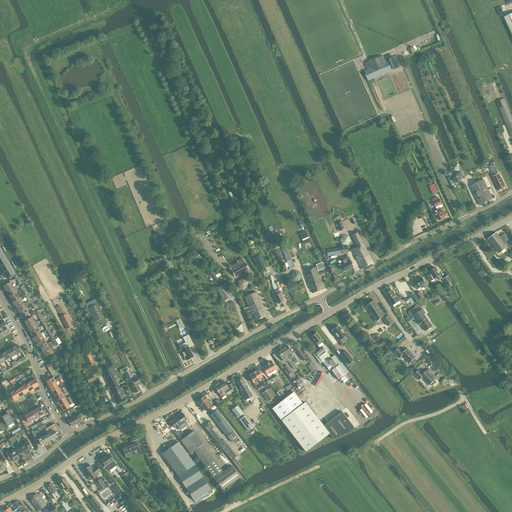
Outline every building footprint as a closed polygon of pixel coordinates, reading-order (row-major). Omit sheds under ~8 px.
[(366,70),(364,71),(368,81),(370,80),(373,78),(374,78),(375,78),(394,69),(393,66),(396,64),(395,62),(391,63),(390,60),(381,64),(378,57),(367,62),(365,63),(367,69),(366,70)] [(496,102),(511,139),(511,138),(511,118),(504,99),(496,102)] [(492,165),(489,166),(493,174),(499,172),(495,164),(492,165)] [(450,171),(448,174),(451,177),(453,181),(459,182),(463,177),(464,176),(462,171),(460,172),(455,171),(454,171),(453,173),(450,171)] [(497,174),(492,177),(494,179),(499,190),(506,186),(500,173),(497,174)] [(475,196),(488,189),(483,180),(470,187),(475,196)] [(488,189),(475,196),(480,205),(492,199),(490,194),(493,193),(492,189),(488,191),(488,189)] [(441,204),(442,204),(438,198),(432,201),(435,207),(436,207),(437,211),(434,212),(436,216),(437,216),(439,220),(441,220),(442,220),(443,219),(443,218),(448,215),(446,211),(445,211),(443,208),(441,204)] [(340,231),(345,229),(342,221),(337,223),(340,231)] [(351,250),(361,269),(372,264),(357,233),(352,235),(357,247),(351,250)] [(494,247),(498,243),(497,242),(501,239),(502,240),(505,238),(507,236),(504,233),(499,237),(496,233),(488,239),(494,247)] [(162,242),(160,236),(154,238),(157,244),(162,242)] [(498,243),(494,247),(499,253),(507,247),(504,243),(507,240),(505,238),(502,240),(501,239),(497,242),(498,243)] [(337,248),(326,250),(327,258),(338,255),(337,248)] [(289,270),(294,268),(288,251),(282,253),(289,270)] [(262,256),(257,258),(262,269),(267,267),(266,265),(264,265),(263,262),(264,261),(262,256)] [(341,265),(344,271),(352,267),(349,261),(350,261),(347,257),(341,260),(344,264),(341,265)] [(0,267),(3,273),(11,268),(7,262),(0,266),(0,267)] [(244,262),(231,270),(235,277),(248,269),(244,262)] [(313,277),(318,275),(315,267),(304,271),(309,286),(315,284),(313,277)] [(11,268),(3,273),(7,279),(15,274),(11,268)] [(435,268),(430,271),(432,275),(431,275),(430,274),(427,276),(431,281),(437,276),(440,280),(442,278),(435,268)] [(212,271),(208,275),(217,285),(221,282),(212,271)] [(294,271),(291,275),(293,280),(298,281),(302,277),(300,272),(294,271)] [(315,284),(309,286),(312,293),(323,289),(318,275),(313,277),(315,284)] [(451,284),(452,283),(448,276),(443,279),(447,286),(448,286),(451,284)] [(428,286),(421,277),(413,283),(417,289),(423,285),(425,288),(428,286)] [(243,289),(248,287),(248,281),(243,278),(238,281),(238,287),(243,289)] [(7,292),(13,288),(10,282),(9,280),(3,284),(3,286),(7,292)] [(217,288),(223,301),(231,296),(225,284),(217,288)] [(10,297),(16,293),(19,291),(16,286),(13,288),(7,292),(10,297)] [(392,306),(400,301),(397,296),(396,297),(392,290),(385,295),(390,301),(389,301),(392,306)] [(274,296),(278,304),(283,301),(281,298),(282,297),(281,293),(280,293),(279,291),(273,293),(274,296)] [(256,292),(244,297),(246,303),(241,305),(245,313),(250,310),(255,321),(266,316),(256,292)] [(16,293),(10,297),(13,302),(20,298),(16,293)] [(415,303),(419,300),(414,293),(410,296),(411,297),(408,300),(412,304),(414,302),(415,303)] [(16,307),(23,303),(20,298),(13,302),(16,307)] [(370,313),(371,313),(375,310),(375,311),(380,309),(374,300),(366,306),(366,307),(366,308),(367,310),(368,310),(370,313)] [(16,307),(19,313),(26,309),(28,308),(26,305),(24,306),(23,303),(16,307)] [(97,304),(87,309),(94,322),(104,317),(97,304)] [(26,309),(19,313),(22,318),(29,314),(26,309)] [(388,326),(393,322),(388,316),(385,318),(384,316),(385,316),(382,313),(382,311),(381,310),(380,309),(375,311),(375,310),(371,313),(370,313),(376,322),(382,318),(383,319),(388,326)] [(414,315),(419,321),(418,322),(420,325),(421,325),(425,331),(432,326),(424,314),(425,312),(423,309),(414,315)] [(67,316),(62,319),(68,331),(73,329),(67,316)] [(31,317),(24,321),(27,327),(34,323),(36,322),(35,320),(33,321),(31,317)] [(30,332),(37,328),(34,323),(27,327),(30,332)] [(338,326),(332,330),(339,340),(346,335),(338,326)] [(37,328),(30,332),(34,338),(41,334),(37,328)] [(310,337),(317,346),(322,342),(320,340),(321,339),(316,332),(310,337)] [(37,343),(44,339),(41,334),(34,338),(37,343)] [(180,349),(186,361),(193,357),(189,347),(193,345),(188,335),(182,338),(185,343),(186,346),(180,349)] [(44,339),(37,343),(40,348),(47,344),(44,339)] [(47,344),(40,348),(43,353),(45,356),(53,352),(52,350),(53,346),(51,342),(47,344)] [(12,347),(16,354),(21,351),(17,344),(12,347)] [(293,356),(286,345),(280,349),(282,352),(284,351),(287,354),(290,358),(294,364),(295,363),(298,361),(294,355),(293,356)] [(330,358),(329,357),(326,353),(328,351),(324,345),(313,354),(320,363),(322,362),(329,371),(330,370),(338,381),(349,372),(341,362),(340,363),(334,355),(330,358)] [(16,354),(12,347),(6,350),(11,357),(16,354)] [(400,348),(399,348),(394,353),(399,358),(402,356),(409,363),(410,363),(412,364),(416,360),(415,358),(416,357),(415,357),(407,349),(408,349),(407,348),(403,352),(399,348),(400,348)] [(282,352),(280,349),(276,351),(284,362),(287,360),(291,366),(294,364),(290,358),(287,354),(284,351),(282,352)] [(0,354),(4,361),(11,357),(6,350),(0,354)] [(89,366),(94,363),(88,350),(82,352),(89,366)] [(348,364),(352,360),(345,351),(340,354),(348,364)] [(306,358),(300,352),(297,354),(303,361),(306,358)] [(266,364),(271,372),(276,369),(271,362),(266,364)] [(271,372),(266,364),(262,367),(266,375),(271,372)] [(112,368),(103,372),(116,402),(126,397),(122,389),(126,387),(124,382),(121,383),(121,384),(120,385),(112,368)] [(420,370),(420,369),(414,375),(419,380),(422,377),(429,385),(430,384),(432,386),(437,382),(435,380),(436,379),(435,379),(428,371),(428,370),(427,370),(423,374),(420,370)] [(132,376),(130,372),(129,370),(123,372),(127,379),(132,376)] [(253,373),(257,380),(262,377),(258,370),(253,373)] [(257,380),(253,373),(248,375),(253,383),(257,380)] [(56,383),(58,382),(57,379),(54,380),(53,377),(49,379),(46,381),(47,384),(49,387),(56,383)] [(134,381),(130,383),(135,393),(140,390),(137,384),(139,383),(137,378),(134,380),(134,381)] [(29,382),(33,389),(38,386),(34,379),(29,382)] [(246,386),(242,379),(236,382),(240,389),(241,389),(246,386)] [(33,389),(29,382),(27,383),(26,381),(23,382),(24,385),(28,391),(33,389)] [(23,382),(20,384),(21,386),(19,388),(23,394),(28,391),(24,385),(23,382)] [(225,394),(230,391),(224,382),(219,385),(223,391),(224,391),(225,394)] [(52,392),(59,388),(56,383),(49,387),(52,392)] [(223,391),(219,385),(215,387),(221,397),(225,395),(225,394),(224,391),(223,391)] [(241,389),(241,390),(240,391),(245,400),(252,396),(246,386),(241,389)] [(14,390),(18,397),(23,394),(19,388),(14,390)] [(59,388),(52,392),(55,397),(62,393),(59,388)] [(18,397),(14,390),(9,393),(13,400),(18,397)] [(273,398),(267,390),(262,394),(268,402),(273,398)] [(213,391),(208,394),(212,401),(217,397),(213,391)] [(333,439),(350,431),(354,428),(341,411),(323,425),(305,402),(302,404),(293,392),(272,408),(305,451),(329,433),(333,439)] [(62,393),(55,397),(58,402),(64,398),(62,393)] [(209,401),(204,396),(197,401),(202,409),(203,408),(204,410),(212,405),(213,404),(210,400),(209,401)] [(64,398),(58,402),(60,406),(67,403),(64,398)] [(67,403),(60,406),(63,411),(70,407),(67,403)] [(237,406),(232,410),(237,417),(243,413),(237,406)] [(34,410),(38,417),(44,414),(39,407),(34,410)] [(29,413),(33,420),(38,417),(34,410),(29,413)] [(71,413),(69,410),(66,412),(70,419),(67,420),(71,427),(77,423),(73,417),(71,413)] [(217,410),(210,415),(226,436),(233,431),(217,410)] [(73,417),(77,423),(82,420),(81,418),(85,416),(82,412),(73,417)] [(185,421),(187,419),(182,412),(177,416),(177,417),(170,422),(175,428),(177,426),(180,430),(188,424),(185,421)] [(0,420),(5,429),(8,427),(7,425),(13,422),(12,421),(13,420),(11,418),(8,413),(2,417),(3,419),(0,420)] [(33,420),(29,413),(24,416),(28,423),(33,420)] [(253,425),(246,417),(240,421),(247,430),(253,425)] [(237,456),(236,455),(235,456),(223,440),(221,441),(211,429),(214,427),(210,423),(207,422),(204,424),(204,428),(232,461),(234,458),(237,456)] [(47,432),(51,439),(57,436),(56,434),(58,433),(54,424),(45,429),(47,432)] [(231,465),(222,471),(193,431),(186,436),(182,431),(177,435),(190,454),(194,451),(222,490),(240,477),(231,465)] [(51,439),(47,432),(45,433),(46,434),(42,436),(46,442),(51,439)] [(233,432),(227,436),(232,442),(238,438),(233,432)] [(41,445),(46,442),(42,436),(42,435),(40,436),(40,437),(37,439),(41,445)] [(132,455),(131,453),(131,451),(138,448),(141,455),(147,453),(142,440),(142,439),(140,435),(130,440),(132,443),(133,444),(122,449),(125,458),(132,455)] [(25,456),(25,455),(30,452),(27,448),(30,446),(26,440),(21,443),(23,446),(20,447),(25,456)] [(195,465),(178,442),(162,454),(178,476),(194,501),(208,491),(210,490),(211,490),(195,465)] [(19,459),(20,459),(21,459),(22,458),(23,457),(25,456),(25,455),(25,456),(20,447),(18,445),(16,446),(18,449),(14,451),(19,459)] [(13,448),(4,453),(8,459),(11,457),(14,462),(19,459),(14,451),(13,448)] [(100,460),(105,466),(108,469),(115,464),(113,460),(109,454),(100,460)] [(234,458),(232,461),(240,470),(242,468),(234,458)] [(90,465),(83,470),(90,480),(93,477),(96,481),(95,482),(100,489),(105,485),(100,478),(99,479),(96,475),(97,474),(97,473),(100,471),(97,465),(93,468),(90,465)] [(127,472),(122,476),(131,488),(136,484),(127,472)] [(64,477),(59,481),(63,488),(64,488),(65,490),(70,488),(68,485),(68,484),(69,484),(67,481),(66,481),(64,477)] [(55,500),(60,497),(51,483),(46,486),(55,500)] [(37,495),(36,494),(29,499),(33,504),(38,500),(38,501),(40,499),(40,498),(42,496),(40,493),(37,495)] [(93,496),(89,499),(97,510),(102,507),(93,496)] [(38,500),(33,504),(39,511),(45,505),(40,499),(38,501),(38,500)] [(66,511),(71,508),(66,501),(61,504),(66,511)]
